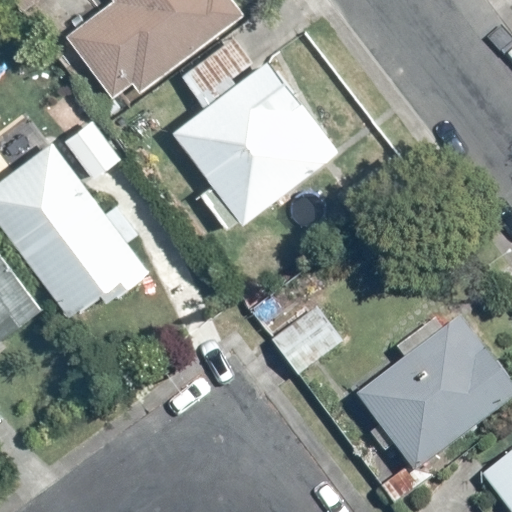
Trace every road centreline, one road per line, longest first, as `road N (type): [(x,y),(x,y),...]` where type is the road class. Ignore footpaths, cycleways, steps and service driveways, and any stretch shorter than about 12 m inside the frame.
road 1 (residential): [(125,511),(210,450),(259,511)]
road 2 (residential): [(511,127),(415,0)]
